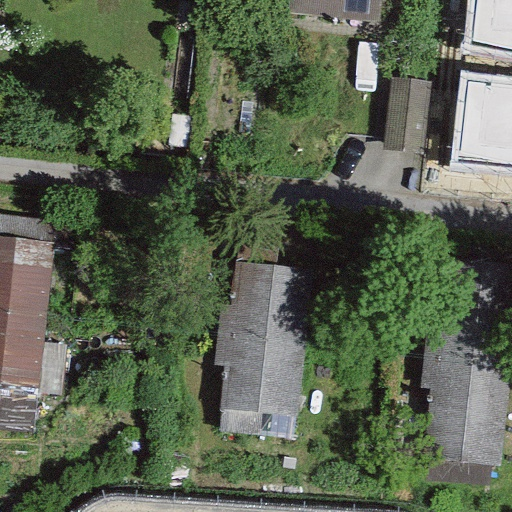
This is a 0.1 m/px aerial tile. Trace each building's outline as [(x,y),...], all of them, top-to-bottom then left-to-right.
[(389,0),(294,0),(293,14),(387,23),(389,0)] [(511,0),(471,0),(466,47),(511,55),(511,0)] [(511,76),(465,71),(454,165),(511,172),(511,76)] [(437,90),(397,85),(389,156),(429,161),(437,90)] [(0,323),(49,330),(59,247),(0,240),(0,323)] [(229,311),(224,351),(311,360),(323,273),(246,263),(240,313),(229,311)] [(431,363),(511,372),(511,269),(452,263),(444,337),(434,335),(431,363)] [(0,407),(40,412),(49,330),(0,323),(0,407)] [(300,451),(311,360),(224,351),(221,373),(234,375),(226,441),(300,451)] [(504,478),(511,401),(511,372),(431,363),(428,395),(436,396),(429,470),(504,478)]
